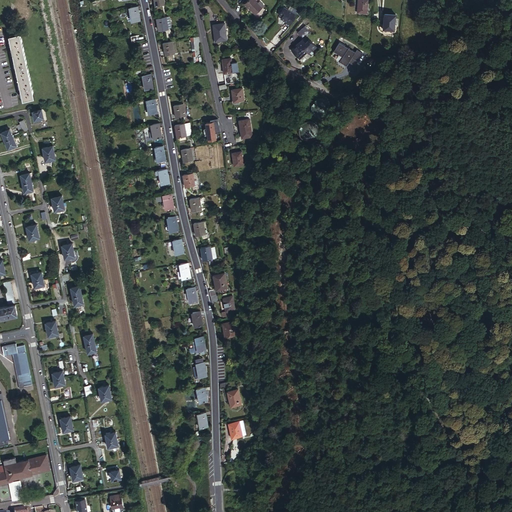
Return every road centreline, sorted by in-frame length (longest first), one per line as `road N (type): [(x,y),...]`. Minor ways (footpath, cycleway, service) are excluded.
road 1 (residential): [(219,511),(209,317),(143,0)]
road 2 (track): [(488,494),(307,184),(288,165),(279,111),(293,73)]
road 3 (unclassified): [(511,205),(293,73),(221,0)]
road 4 (residential): [(64,497),(30,330)]
road 5 (track): [(391,327),(412,316),(448,317),(480,338),(511,392)]
road 6 (residential): [(30,330),(0,185)]
road 7 (residential): [(195,0),(224,131)]
